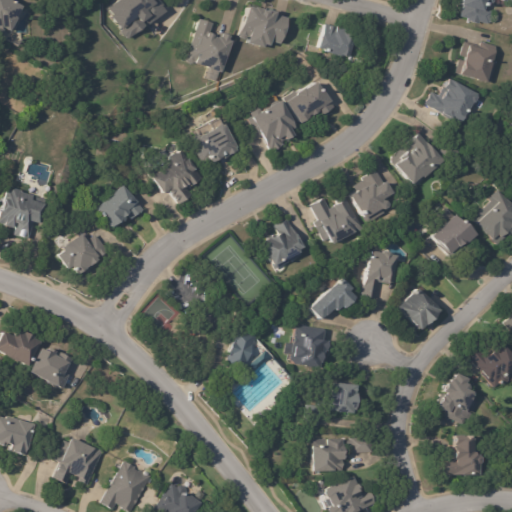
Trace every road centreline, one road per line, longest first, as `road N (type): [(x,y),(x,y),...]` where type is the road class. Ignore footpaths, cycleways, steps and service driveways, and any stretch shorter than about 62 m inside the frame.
road 1 (residential): [(422,0),(402,74),(382,108),(334,146),(185,231),(112,316)]
road 2 (residential): [(279,511),(112,316),(0,263)]
road 3 (residential): [(511,272),(436,343),(413,383),(404,420),(426,503)]
